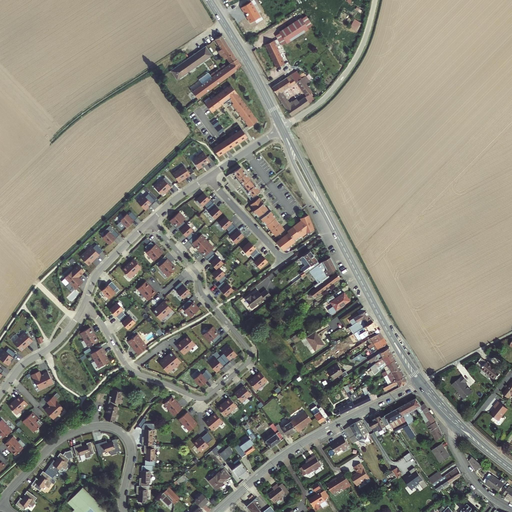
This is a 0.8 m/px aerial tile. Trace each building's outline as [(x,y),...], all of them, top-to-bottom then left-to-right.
[(260,17),(251,2),(241,8),(250,23),(260,17)] [(279,32),(279,33),(286,42),(286,43),(307,28),(300,18),(279,32)] [(351,27),(358,30),(362,22),(355,18),(351,27)] [(228,62),(194,87),(199,93),(239,63),(242,61),(232,44),(229,39),(223,29),(217,34),(223,43),(225,46),(221,48),(224,54),(228,52),(233,59),(228,62)] [(286,42),(279,33),(275,36),(281,45),(286,42)] [(206,40),(204,41),(211,50),(213,49),(206,40)] [(176,62),(174,64),(180,73),(211,50),(204,41),(176,62)] [(270,42),(265,44),(272,56),(270,57),(276,67),(282,64),(270,42)] [(264,45),(270,57),(272,56),(265,44),(264,45)] [(270,57),(264,45),(262,46),(268,58),(270,57)] [(190,81),(194,87),(228,62),(226,59),(212,70),(210,67),(190,81)] [(174,64),(172,65),(179,74),(180,73),(174,64)] [(309,94),(313,92),(296,71),(273,87),(272,87),(277,95),(282,92),(296,82),(307,96),(309,94)] [(233,84),(207,102),(213,111),(225,103),(226,103),(234,97),(235,99),(233,100),(234,101),(235,103),(233,104),(249,127),(258,122),(233,84)] [(290,103),(282,92),(277,95),(284,106),(292,116),(311,102),(307,96),(296,104),(293,101),(290,103)] [(223,142),(229,150),(247,137),(242,129),(223,142)] [(220,144),(225,152),(229,150),(223,142),(220,144)] [(213,149),(219,156),(225,152),(220,144),(213,149)] [(207,160),(211,157),(205,148),(201,151),(194,156),(200,164),(206,160),(207,160)] [(187,174),(191,170),(185,161),(181,164),(181,165),(174,169),(180,178),(187,173),(187,174)] [(237,167),(225,178),(236,192),(240,188),(250,199),(253,196),(252,195),(258,189),(237,167)] [(165,175),(156,183),(163,191),(172,183),(165,175)] [(205,188),(198,195),(204,202),(205,201),(208,204),(214,198),(205,188)] [(145,191),(138,197),(145,205),(149,202),(150,203),(150,202),(156,196),(149,189),(146,192),(145,191)] [(267,222),(278,232),(285,225),(275,214),(276,214),(271,208),(265,213),(263,210),(268,206),(258,196),(250,203),(254,208),(253,209),(258,215),(259,214),(267,222)] [(214,198),(208,204),(211,207),(210,208),(216,215),(223,208),(214,198)] [(128,209),(122,216),(128,223),(138,213),(133,208),(129,211),(128,209)] [(180,209),(172,216),(175,219),(174,220),(180,227),(188,220),(185,217),(186,215),(180,209)] [(278,239),(285,247),(296,237),(295,236),(300,231),(301,232),(306,228),(314,226),(311,210),(303,212),(304,215),(288,227),(289,228),(278,239)] [(227,224),(230,227),(236,222),(227,212),(220,219),(226,225),(227,224)] [(188,220),(181,226),(190,236),(196,230),(193,227),(195,226),(188,219),(188,220)] [(245,232),(236,222),(230,227),(230,228),(232,231),(231,233),(237,239),(245,232)] [(110,227),(104,233),(110,240),(120,231),(115,225),(111,228),(110,227)] [(189,237),(192,240),(194,238),(200,245),(208,238),(202,231),(200,232),(197,229),(190,236),(189,237)] [(152,237),(146,243),(150,246),(148,248),(155,257),(164,249),(156,240),(155,241),(152,237)] [(208,238),(200,245),(203,248),(202,249),(208,255),(214,250),(216,249),(213,246),(214,244),(208,238)] [(251,238),(243,244),(249,251),(251,250),(254,253),(260,248),(251,238)] [(88,248),(81,254),(89,262),(93,258),(93,257),(95,255),(96,255),(101,250),(92,242),(87,247),(88,248)] [(260,248),(254,253),(257,256),(255,258),(262,264),(269,257),(260,248)] [(208,255),(218,265),(220,263),(225,259),(218,252),(217,253),(214,250),(208,255)] [(308,251),(299,258),(305,266),(301,269),(303,272),(300,275),(301,277),(304,275),(307,273),(319,264),(314,258),(313,256),(308,251)] [(143,263),(134,255),(129,259),(130,260),(127,262),(127,261),(123,265),(130,273),(137,267),(137,268),(143,263)] [(177,265),(168,255),(160,262),(169,272),(177,265)] [(319,264),(307,273),(317,286),(337,270),(329,258),(323,261),(319,264)] [(85,267),(79,261),(66,274),(76,285),(84,278),(79,273),(85,267)] [(213,270),(222,279),(224,277),(228,274),(225,271),(226,270),(220,263),(218,265),(213,270)] [(115,275),(105,284),(112,291),(119,285),(118,284),(121,281),(115,275)] [(327,279),(321,283),(327,291),(329,289),(329,288),(340,279),(337,275),(329,281),(327,279)] [(157,289),(147,277),(138,285),(149,296),(157,289)] [(222,279),(219,283),(228,293),(235,286),(229,279),(227,280),(224,277),(222,279)] [(182,278),(176,283),(179,287),(178,288),(184,294),(191,288),(182,278)] [(309,301),(310,301),(322,292),(323,293),(327,291),(321,283),(311,291),(312,293),(307,297),(309,301)] [(261,285),(256,289),(257,291),(255,292),(253,291),(248,295),(255,303),(260,299),(261,300),(265,297),(264,296),(267,294),(268,295),(274,291),(270,285),(264,289),(261,285)] [(331,296),(326,300),(329,304),(331,302),(333,305),(327,310),(330,314),(336,310),(349,300),(344,293),(336,299),(333,295),(331,296)] [(191,295),(183,302),(186,305),(186,306),(192,313),(194,311),(200,306),(197,302),(198,301),(194,298),(191,295)] [(154,307),(162,316),(173,306),(165,297),(160,302),(158,304),(154,307)] [(118,298),(111,305),(129,325),(136,318),(130,311),(129,313),(123,307),(124,305),(118,298)] [(360,320),(366,317),(360,308),(355,312),(357,315),(348,322),(351,326),(360,320)] [(347,329),(351,335),(361,328),(370,322),(366,317),(360,320),(351,326),(347,328),(347,329)] [(378,333),(370,322),(361,328),(362,331),(365,329),(370,338),(378,333)] [(81,329),(89,343),(99,337),(97,332),(96,332),(95,330),(95,329),(91,323),(81,329)] [(213,323),(205,330),(211,337),(213,336),(215,339),(223,333),(218,327),(218,326),(216,327),(213,323)] [(21,327),(12,339),(22,346),(25,342),(26,339),(27,339),(31,334),(21,327)] [(138,330),(129,337),(132,342),(133,341),(135,344),(134,344),(138,350),(148,342),(144,337),(143,337),(138,330)] [(183,337),(177,342),(185,351),(190,346),(196,340),(189,332),(185,335),(185,336),(183,338),(183,337)] [(313,332),(303,338),(313,352),(323,345),(313,332)] [(371,345),(381,339),(378,333),(370,338),(367,340),(370,345),(367,347),(368,349),(371,346),(371,345)] [(364,351),(367,356),(385,344),(381,339),(371,345),(371,346),(368,349),(364,351)] [(222,365),(234,355),(235,355),(235,354),(234,353),(238,350),(231,342),(224,348),(225,349),(222,352),(218,355),(217,354),(210,360),(217,368),(221,365),(221,366),(222,366),(222,365)] [(97,347),(92,350),(100,364),(110,358),(107,353),(105,350),(107,350),(103,343),(97,347)] [(5,347),(0,353),(0,355),(8,361),(11,357),(12,358),(17,350),(9,344),(6,348),(5,347)] [(162,355),(161,359),(164,362),(164,364),(169,369),(176,363),(177,363),(179,362),(179,360),(182,358),(173,347),(167,352),(168,353),(165,356),(162,355)] [(375,366),(390,353),(388,348),(375,356),(377,361),(373,364),(375,366)] [(385,365),(394,360),(390,353),(375,366),(375,367),(371,370),(373,374),(382,366),(385,365)] [(482,358),(477,365),(483,370),(482,370),(496,381),(502,373),(489,362),(488,363),(482,358)] [(382,377),(398,368),(394,360),(385,365),(388,370),(380,374),(382,377)] [(335,378),(337,381),(345,376),(343,372),(340,374),(335,365),(325,371),(331,381),(335,378)] [(41,385),(54,379),(48,367),(44,369),(44,370),(42,371),(40,367),(32,371),(35,376),(36,375),(41,385)] [(202,369),(195,375),(201,383),(212,374),(206,368),(203,371),(202,369)] [(268,377),(261,368),(249,379),(255,385),(262,380),(263,382),(268,377)] [(382,377),(387,385),(403,377),(398,368),(382,377)] [(461,373),(450,382),(463,397),(472,390),(468,385),(467,386),(465,384),(465,382),(464,380),(466,379),(461,373)] [(384,387),(388,393),(391,391),(390,388),(396,385),(398,387),(404,385),(406,381),(403,377),(387,385),(384,387)] [(236,390),(243,398),(252,390),(245,382),(236,390)] [(339,416),(357,407),(354,401),(351,394),(350,392),(346,384),(342,387),(346,395),(350,403),(344,406),(333,412),(335,416),(338,415),(339,416)] [(140,388),(137,391),(142,397),(145,394),(140,388)] [(109,396),(107,404),(117,407),(121,391),(113,389),(111,397),(109,396)] [(357,407),(371,400),(369,398),(368,396),(365,391),(362,393),(363,394),(361,395),(362,396),(359,397),(354,389),(350,392),(351,394),(354,401),(357,407)] [(13,398),(9,402),(17,410),(23,404),(23,405),(29,400),(21,391),(15,396),(16,396),(13,398)] [(166,399),(165,400),(171,406),(170,407),(175,412),(183,404),(173,393),(169,396),(166,399)] [(47,408),(55,417),(61,411),(62,411),(67,407),(59,399),(60,398),(56,394),(49,400),(52,404),(51,405),(50,405),(47,408)] [(238,403),(231,394),(219,405),(227,413),(238,403)] [(405,402),(405,405),(407,409),(406,410),(408,414),(409,413),(419,407),(417,404),(417,402),(416,402),(415,400),(408,404),(405,402)] [(509,410),(500,403),(495,408),(497,409),(492,415),(500,422),(509,410)] [(113,422),(117,407),(107,404),(105,412),(107,413),(106,420),(113,422)] [(405,405),(398,409),(408,426),(414,422),(409,413),(408,414),(406,410),(407,409),(405,405)] [(311,406),(308,408),(318,423),(327,417),(323,412),(320,414),(318,411),(316,413),(311,406)] [(422,406),(419,407),(428,422),(424,424),(429,433),(430,432),(435,442),(441,438),(440,437),(441,437),(432,420),(422,406)] [(185,420),(191,427),(198,420),(189,408),(180,415),(184,421),(185,420)] [(37,413),(33,409),(23,417),(27,422),(28,420),(34,427),(44,418),(40,414),(38,416),(36,413),(37,413)] [(213,413),(206,418),(213,426),(219,420),(220,421),(224,418),(216,409),(212,412),(213,413)] [(390,413),(384,416),(391,429),(394,433),(402,429),(409,441),(415,437),(408,426),(398,409),(393,412),(392,410),(390,410),(389,410),(389,412),(390,413)] [(304,411),(289,422),(295,431),(296,432),(303,427),(305,426),(304,424),(310,420),(304,411)] [(0,434),(2,434),(7,431),(12,425),(2,415),(0,416),(0,434)] [(373,420),(374,422),(370,424),(374,432),(385,426),(379,416),(373,420)] [(291,433),(295,431),(289,422),(287,423),(284,419),(281,421),(284,425),(280,428),(277,424),(273,426),(277,431),(279,435),(283,432),(287,437),(291,433)] [(359,421),(343,430),(352,445),(357,442),(361,447),(364,444),(358,435),(360,434),(359,433),(361,432),(362,434),(366,432),(359,421)] [(273,426),(271,423),(268,426),(274,433),(264,441),(269,448),(282,439),(279,435),(277,431),(273,426)] [(141,436),(141,444),(144,444),(151,445),(152,429),(144,429),(143,436),(141,436)] [(19,437),(14,432),(5,440),(16,451),(24,444),(18,438),(19,437)] [(201,434),(193,441),(201,449),(208,443),(201,434)] [(94,443),(98,454),(102,453),(101,451),(109,449),(110,454),(116,452),(115,450),(119,449),(115,437),(111,439),(111,440),(106,442),(105,439),(94,443)] [(252,444),(249,440),(247,441),(246,439),(235,447),(242,457),(253,449),(250,445),(252,444)] [(337,441),(338,443),(330,448),(334,455),(340,451),(340,452),(344,450),(344,449),(348,446),(343,439),(340,441),(339,440),(337,441)] [(85,458),(89,457),(90,456),(90,454),(94,453),(90,441),(86,443),(87,445),(82,446),(81,444),(73,446),(76,456),(80,455),(84,453),(85,458)] [(153,460),(154,445),(151,445),(144,444),(143,452),(146,452),(145,460),(144,460),(144,465),(149,465),(154,465),(154,460),(153,460)] [(431,451),(439,463),(448,456),(440,445),(431,451)] [(228,446),(218,453),(223,460),(233,452),(228,446)] [(62,454),(59,452),(57,456),(59,457),(56,461),(53,459),(46,469),(54,475),(56,472),(57,472),(62,465),(66,469),(69,464),(68,462),(70,459),(68,458),(69,458),(73,457),(70,449),(65,451),(64,451),(62,454)] [(210,451),(204,456),(206,459),(209,455),(221,470),(207,482),(214,490),(221,484),(221,483),(230,475),(221,465),(210,451)] [(90,461),(89,457),(85,458),(84,453),(80,455),(83,463),(90,461)] [(413,459),(409,453),(403,458),(406,463),(413,459)] [(469,461),(476,472),(482,464),(472,457),(469,461)] [(230,462),(227,464),(237,478),(241,475),(246,471),(238,459),(231,463),(230,462)] [(306,463),(307,465),(301,469),(301,470),(298,472),(302,479),(306,476),(306,477),(319,468),(313,459),(310,460),(306,463)] [(149,486),(149,465),(144,465),(141,465),(141,478),(139,478),(138,486),(146,486),(149,486)] [(355,476),(350,479),(356,488),(363,484),(369,481),(359,466),(353,470),(357,475),(355,476)] [(394,470),(398,477),(404,473),(399,466),(394,470)] [(417,475),(413,468),(408,472),(410,475),(407,477),(406,476),(403,479),(403,480),(402,480),(408,489),(417,484),(421,491),(426,488),(418,474),(417,475)] [(54,475),(46,469),(44,472),(42,471),(39,475),(41,476),(38,480),(36,478),(31,485),(40,491),(44,485),(48,488),(51,483),(53,484),(55,481),(53,480),(52,479),(54,475)] [(460,476),(455,469),(447,474),(443,477),(443,478),(448,484),(460,476)] [(485,480),(488,481),(494,473),(491,471),(485,480)] [(438,472),(427,480),(431,485),(433,484),(441,478),(439,474),(438,472)] [(506,482),(494,473),(488,481),(487,482),(499,491),(501,489),(506,482)] [(174,481),(179,486),(186,479),(182,474),(174,481)] [(437,492),(447,485),(448,484),(443,478),(443,477),(441,478),(433,484),(431,485),(433,488),(434,487),(437,492)] [(350,488),(344,480),(341,482),(339,480),(336,482),(336,481),(334,482),(332,483),(333,484),(326,488),(332,497),(341,491),(343,493),(346,491),(346,490),(350,488)] [(314,485),(318,493),(324,490),(320,482),(314,485)] [(506,482),(501,489),(505,492),(510,485),(506,482)] [(274,502),(284,495),(287,493),(288,494),(290,492),(283,483),(280,485),(278,483),(273,487),(275,489),(268,494),(274,502)] [(138,486),(136,486),(135,494),(138,494),(137,501),(145,502),(146,486),(138,486)] [(104,509),(81,487),(67,501),(78,511),(100,511),(101,511),(104,509)] [(161,493),(173,505),(178,500),(167,488),(161,493)] [(179,499),(167,488),(178,500),(179,499)] [(37,498),(27,490),(24,494),(26,495),(22,500),(20,498),(15,505),(24,511),(29,504),(32,507),(36,502),(34,501),(37,498)] [(200,493),(193,500),(201,508),(204,504),(207,507),(208,506),(211,504),(200,493)] [(324,503),(328,500),(325,494),(320,496),(319,495),(313,499),(308,502),(312,508),(311,508),(312,511),(318,511),(321,511),(319,508),(325,504),(324,503)] [(261,511),(255,502),(250,506),(248,508),(250,511),(273,511),(271,510),(268,511),(261,511)] [(442,511),(443,511),(450,506),(447,502),(440,509),(442,511)]
